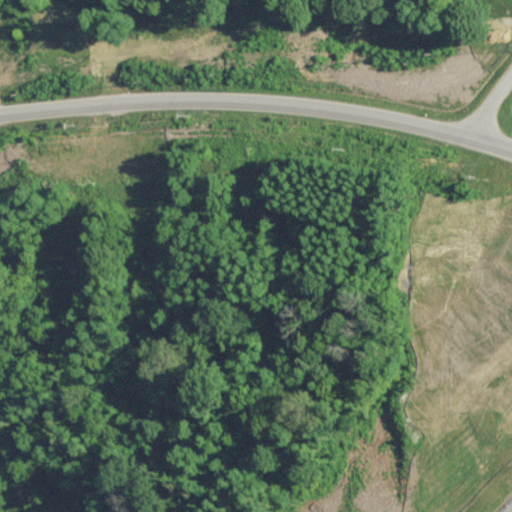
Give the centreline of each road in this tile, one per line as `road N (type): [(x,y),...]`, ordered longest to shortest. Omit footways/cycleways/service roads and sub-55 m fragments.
road 1 (primary): [(35,108),(296,83),(462,91)]
road 2 (motorway): [(511,327),(381,511)]
